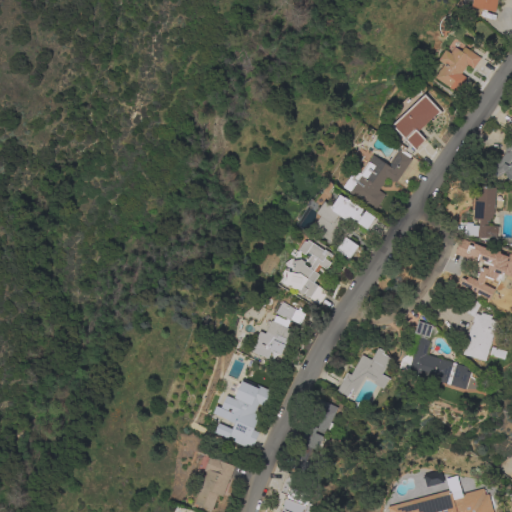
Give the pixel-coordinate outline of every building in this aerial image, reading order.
[(472,0),(496,0),(494,12),(470,8),(472,0)] [(443,64),(437,60),(444,50),(449,53),(454,47),(460,51),(463,47),(480,58),(472,69),(466,65),(460,74),(466,78),(456,92),(434,78),(443,64)] [(424,94),(440,112),(439,113),(438,112),(417,132),(424,139),(414,149),(415,150),(414,151),(390,126),(424,94)] [(495,177),(489,165),(499,161),(504,153),(504,140),(511,140),(511,180),(510,179),(509,181),(507,180),(503,173),(495,177)] [(395,182),(393,181),(393,183),(386,178),(378,190),(384,195),(374,210),(348,192),(349,192),(342,187),(352,172),(359,177),(369,163),(367,162),(372,155),(389,167),(391,165),(389,163),(398,151),(399,152),(400,149),(410,156),(408,158),(411,160),(395,182)] [(493,202),(497,203),(497,208),(493,207),(492,215),(491,215),(490,228),(497,228),(496,239),(476,238),(476,236),(464,235),(464,225),(477,226),(477,225),(478,225),(478,220),(472,220),(474,200),(476,200),(477,186),(494,187),(493,202)] [(351,230),(352,231),(347,238),(340,233),(344,226),(347,228),(353,219),(349,216),(346,221),(341,218),(336,227),(339,229),(329,244),(310,231),(319,216),(315,214),(323,202),(331,207),(338,195),(347,200),(362,209),(360,212),(363,213),(364,211),(374,217),(366,229),(356,223),(351,230)] [(348,259),(335,250),(344,237),(357,246),(348,259)] [(330,263),(326,269),(325,268),(324,269),(321,266),(316,273),(318,275),(312,283),(326,293),(318,304),(308,297),(303,296),(304,294),(303,293),(302,295),(297,291),(297,289),(290,288),(291,286),(283,284),(283,271),(290,272),(292,265),(290,265),(291,261),(298,260),(299,259),(304,263),(303,265),(309,268),(311,264),(306,261),(310,254),(306,252),(304,255),(297,250),(303,241),(305,242),(307,240),(323,251),(323,250),(325,251),(326,251),(330,254),(332,256),(330,258),(326,255),(323,258),(330,263)] [(470,291),(480,268),(479,267),(486,251),(508,259),(498,284),(495,283),(492,290),(493,291),(490,299),(470,291)] [(472,278),(468,288),(446,279),(450,269),(472,278)] [(479,315),(480,313),(491,316),(490,319),(496,321),(484,362),(461,355),(473,317),(461,311),(469,297),(480,303),(474,314),(479,315)] [(295,310),(288,321),(275,313),(281,302),(295,310)] [(291,330),(280,354),(271,350),(267,359),(250,351),(259,331),(264,334),(270,321),(291,330)] [(431,326),(428,338),(413,334),(417,321),(431,326)] [(417,338),(429,341),(424,354),(467,367),(465,371),(469,372),(464,389),(399,370),(399,366),(399,362),(401,359),(404,356),(407,355),(412,356),(417,338)] [(346,373),(350,375),(361,355),(370,360),(377,348),(383,352),(382,354),(390,358),(381,375),(389,379),(384,390),(373,384),(374,382),(364,376),(354,393),(351,391),(347,397),(336,391),(346,373)] [(231,429),(233,423),(212,413),(215,406),(220,408),(225,396),(235,400),(236,399),(233,398),(241,381),(255,388),(256,385),(269,391),(263,406),(257,404),(253,413),(259,416),(252,430),(258,433),(252,446),(251,446),(251,447),(246,444),(245,447),(233,442),(234,439),(228,436),(227,439),(213,433),(218,423),(231,429)] [(330,422),(333,424),(330,431),(326,430),(322,438),(325,439),(325,438),(329,440),(322,455),(318,453),(319,451),(316,450),(316,451),(312,449),(306,461),(308,462),(303,473),(288,467),(293,456),(296,458),(303,445),(299,443),(319,399),(337,408),(330,422)] [(229,479),(228,479),(221,497),(217,495),(211,511),(193,504),(206,472),(203,471),(209,456),(221,461),(220,461),(233,466),(229,479)] [(280,511),(282,507),(281,506),(284,499),(285,499),(286,496),(279,493),(286,473),(299,478),(294,490),(303,493),(304,491),(309,493),(306,501),(308,501),(307,503),(311,505),(308,511),(280,511)] [(482,489),(484,495),(487,494),(491,511),(387,511),(386,507),(450,490),(449,490),(459,487),(461,494),(482,489)]
